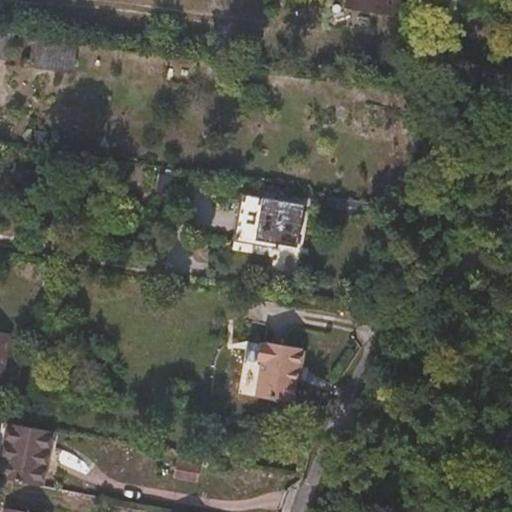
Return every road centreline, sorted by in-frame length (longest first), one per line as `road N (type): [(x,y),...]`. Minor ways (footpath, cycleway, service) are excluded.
road 1 (unknown): [(0,6),(343,47),(376,33),(390,0)]
road 2 (unknown): [(0,248),(159,272),(215,247),(228,204)]
